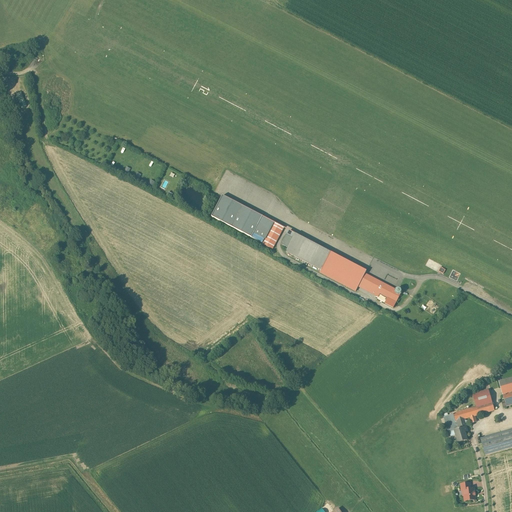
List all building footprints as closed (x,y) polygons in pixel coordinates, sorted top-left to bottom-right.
[(22,92),(17,94),(22,108),(27,106),(22,92)] [(253,234),(262,216),(222,196),(211,217),(251,238),(253,234)] [(264,240),(274,246),(284,228),(273,223),(264,240)] [(253,234),(251,238),(262,243),(264,239),(253,234)] [(330,253),(330,252),(295,234),(285,252),(286,252),(321,270),(323,266),(330,253)] [(360,283),(365,274),(366,271),(361,269),(335,255),(330,252),(330,253),(323,266),(358,285),(359,285),(360,283)] [(379,294),(360,283),(359,285),(358,285),(323,266),(321,270),(319,273),(355,291),(355,292),(358,287),(378,297),(379,294)] [(365,274),(360,283),(379,294),(380,294),(388,298),(396,302),(400,294),(402,292),(401,289),(398,288),(396,289),(395,290),(393,288),(392,289),(384,285),(385,284),(384,284),(365,274)] [(511,377),(498,381),(502,395),(511,391),(511,377)] [(477,407),(491,403),(488,391),(473,395),(477,407)] [(511,391),(502,395),(506,407),(511,405),(511,391)] [(455,422),(456,421),(463,419),(494,410),(491,403),(477,407),(453,414),(455,422)] [(458,429),(456,421),(455,422),(453,414),(444,417),(448,432),(454,430),(458,429)] [(463,419),(456,421),(458,429),(454,430),(458,443),(467,440),(464,432),(467,432),(463,419)] [(511,430),(480,439),(485,456),(511,447),(511,430)] [(470,489),(464,490),(464,491),(464,496),(465,501),(475,500),(474,496),(475,496),(474,493),(473,489),(470,489)]
